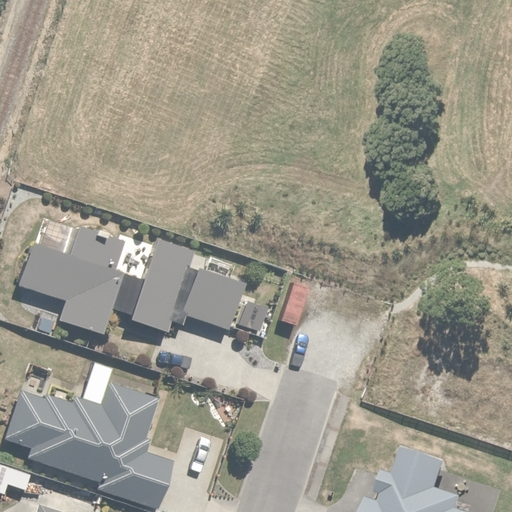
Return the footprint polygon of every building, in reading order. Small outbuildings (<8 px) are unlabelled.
[(284,214),(269,252),(390,301),(405,263),(284,214)] [(18,238),(5,280),(54,295),(48,317),(93,331),(101,305),(115,309),(125,276),(104,269),(115,234),(65,218),(55,249),(18,238)] [(146,233),(120,311),(119,313),(158,326),(185,246),(146,233)] [(191,259),(174,308),(222,325),(239,276),(191,259)] [(462,346),(443,390),(511,419),(511,350),(489,341),(483,355),(462,346)] [(153,395),(99,377),(91,401),(67,393),(65,397),(41,389),(39,394),(10,385),(0,414),(0,437),(21,444),(18,455),(90,479),(89,484),(148,504),(163,457),(144,451),(147,440),(139,437),(153,395)] [(363,495),(357,511),(496,511),(503,497),(438,472),(443,459),(401,443),(389,473),(376,468),(366,496),(363,495)] [(67,511),(33,500),(28,511),(19,511),(15,511),(14,511),(67,511)]
